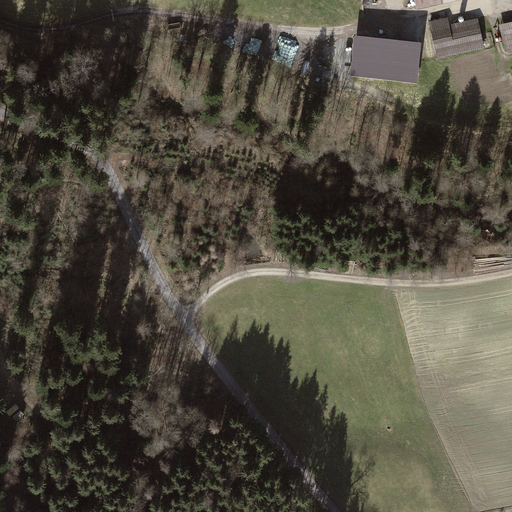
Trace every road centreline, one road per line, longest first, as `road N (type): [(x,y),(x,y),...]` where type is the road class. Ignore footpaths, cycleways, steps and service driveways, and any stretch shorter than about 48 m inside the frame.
road 1 (tertiary): [(337,511),(192,335),(98,156),(0,112)]
road 2 (track): [(0,23),(56,30),(150,12),(302,32),(495,0)]
road 3 (track): [(511,274),(402,284),(258,273),(203,299),(183,318)]
